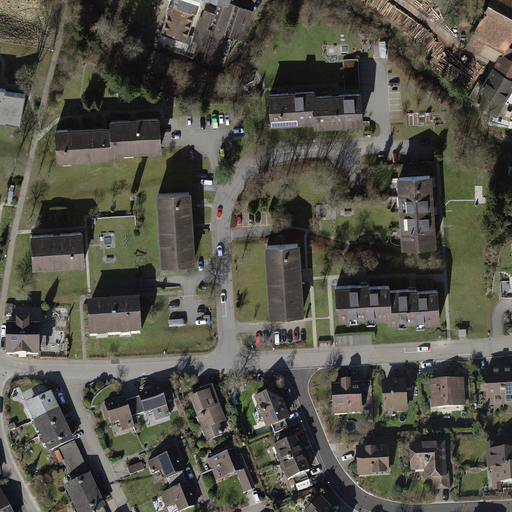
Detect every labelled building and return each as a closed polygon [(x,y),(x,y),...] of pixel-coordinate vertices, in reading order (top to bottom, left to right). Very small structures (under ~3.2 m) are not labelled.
[(200,0),(171,0),(159,34),(185,44),(200,0)] [(511,0),(491,0),(465,42),(492,59),(511,27),(511,0)] [(252,12),(220,3),(216,15),(203,11),(190,51),(220,60),(228,33),(244,38),(252,12)] [(511,48),(506,44),(470,96),(496,114),(511,91),(511,48)] [(0,87),(0,121),(21,125),(27,95),(6,92),(7,89),(0,87)] [(271,125),(316,123),(315,95),(315,90),(270,91),(271,125)] [(316,126),(362,125),(361,94),(315,95),(316,123),(316,126)] [(115,154),(163,151),(160,116),(112,119),(113,125),(115,154)] [(115,158),(115,154),(113,125),(55,130),(58,163),(115,158)] [(430,175),(393,178),(397,250),(434,248),(430,175)] [(192,192),(157,194),(161,267),(196,265),(192,192)] [(84,232),(33,234),(34,267),(85,265),(84,232)] [(298,245),(259,247),(260,269),(263,320),(302,317),(298,245)] [(511,296),(511,280),(501,281),(501,297),(511,296)] [(383,285),(330,286),(331,319),(384,318),(383,290),(383,285)] [(434,289),(383,290),(384,318),(384,324),(435,322),(434,289)] [(141,302),(89,304),(91,340),(143,337),(141,302)] [(40,358),(40,326),(8,327),(9,358),(40,358)] [(511,371),(500,372),(502,404),(511,403),(511,371)] [(500,372),(482,373),(484,405),(502,404),(500,372)] [(461,380),(429,383),(431,408),(463,406),(461,380)] [(405,412),(403,382),(380,383),(381,413),(405,412)] [(359,385),(329,385),(329,413),(359,413),(359,385)] [(227,422),(213,386),(188,396),(205,442),(223,435),(219,425),(227,422)] [(161,389),(140,395),(145,414),(153,412),(155,421),(169,417),(161,389)] [(266,431),(291,422),(280,391),(255,400),(266,431)] [(58,409),(51,393),(25,405),(33,421),(58,409)] [(131,417),(126,400),(105,406),(111,425),(120,422),(122,430),(134,427),(131,417)] [(66,425),(58,409),(33,421),(40,437),(66,425)] [(73,442),(66,425),(40,437),(48,453),(73,442)] [(304,456),(297,438),(274,447),(281,465),(304,456)] [(443,445),(406,446),(406,473),(421,472),(421,480),(443,480),(443,445)] [(86,470),(76,448),(61,455),(71,477),(86,470)] [(384,448),(354,449),(355,477),(385,476),(384,448)] [(156,484),(164,481),(183,472),(191,469),(182,449),(147,464),(156,484)] [(239,450),(208,462),(216,482),(235,474),(246,470),(239,450)] [(485,467),(490,467),(511,466),(511,451),(485,452),(485,467)] [(310,474),(304,456),(281,465),(287,482),(310,474)] [(142,469),(140,462),(127,467),(129,473),(142,469)] [(491,484),(511,483),(511,466),(490,467),(491,484)] [(235,474),(242,493),(253,489),(246,470),(235,474)] [(183,472),(164,481),(168,491),(161,494),(168,509),(175,506),(177,511),(180,511),(204,502),(195,482),(189,484),(183,472)] [(97,492),(89,475),(64,487),(72,504),(97,492)] [(0,511),(12,511),(0,489),(0,488),(0,511)] [(98,511),(105,509),(97,492),(72,504),(75,511),(98,511)] [(303,511),(333,511),(320,497),(303,511)]
